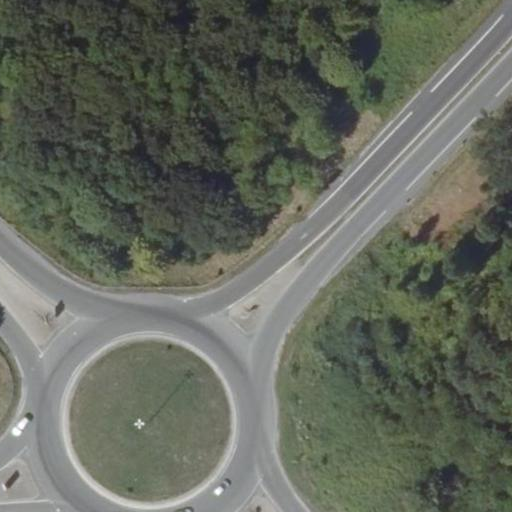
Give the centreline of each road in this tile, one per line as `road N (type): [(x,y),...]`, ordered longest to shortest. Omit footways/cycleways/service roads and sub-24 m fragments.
road 1 (trunk): [(511,24),(285,253),(177,325)]
road 2 (trunk): [(245,380),(314,271),(511,60)]
road 3 (primary): [(128,321),(87,307),(0,244)]
